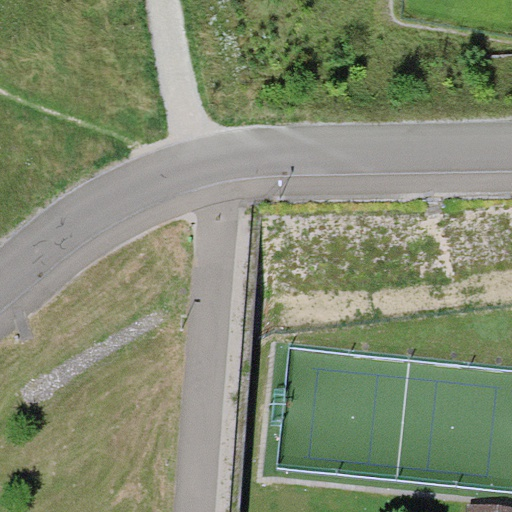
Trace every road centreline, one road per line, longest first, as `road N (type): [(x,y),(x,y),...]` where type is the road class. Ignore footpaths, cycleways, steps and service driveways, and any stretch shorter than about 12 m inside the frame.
road 1 (residential): [(0,296),(127,202),(210,166),(284,154),(511,150)]
road 2 (motorway): [(139,0),(98,511)]
road 3 (motorway): [(195,511),(230,0)]
road 4 (track): [(210,166),(170,0)]
